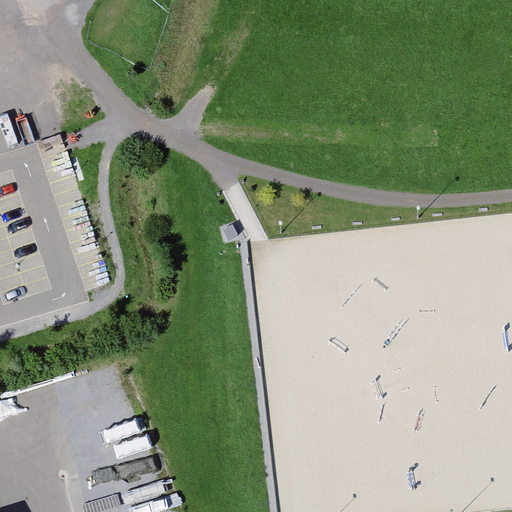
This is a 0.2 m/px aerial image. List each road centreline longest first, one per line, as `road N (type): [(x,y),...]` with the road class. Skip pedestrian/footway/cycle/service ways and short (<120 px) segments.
road 1 (track): [(134,118),(217,160),(356,196),(423,203),(511,195)]
road 2 (track): [(28,0),(134,118)]
